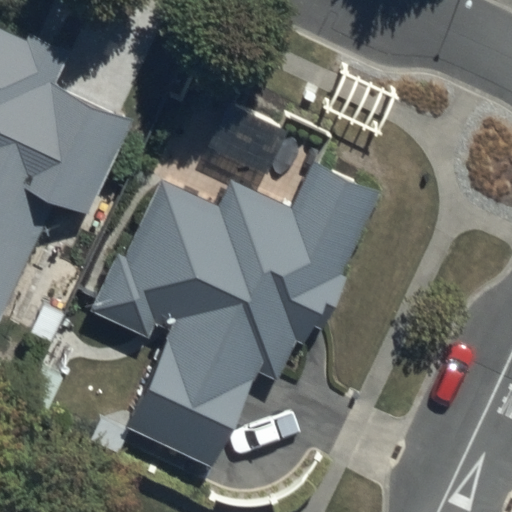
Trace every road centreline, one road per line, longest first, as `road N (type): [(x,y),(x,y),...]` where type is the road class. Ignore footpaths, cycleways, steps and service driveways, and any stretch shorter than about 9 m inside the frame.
road 1 (residential): [(438,511),(511,353)]
road 2 (residential): [(511,56),(389,0)]
